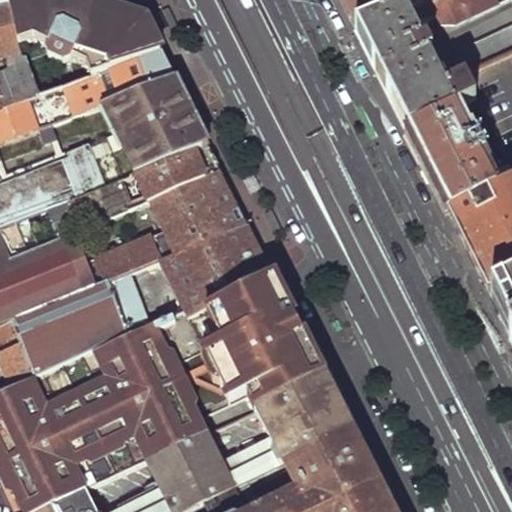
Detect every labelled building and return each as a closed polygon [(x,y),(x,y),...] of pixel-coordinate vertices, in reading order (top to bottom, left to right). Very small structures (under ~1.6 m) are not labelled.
[(35,0),(9,7),(20,47),(34,42),(49,49),(47,52),(48,54),(105,33),(111,19),(86,11),(82,4),(83,2),(76,0),(35,0)] [(340,0),(356,31),(420,0),(340,0)] [(428,0),(420,0),(356,31),(410,138),(479,103),(469,82),(445,93),(428,62),(434,58),(428,46),(422,48),(414,32),(439,18),(443,24),(457,22),(504,0),(511,0),(511,29),(467,52),(459,64),(465,80),(511,58),(511,0),(444,0),(432,6),(428,0)] [(113,12),(83,2),(82,4),(86,11),(111,19),(113,12)] [(0,105),(2,112),(42,98),(34,75),(29,61),(24,63),(20,47),(9,7),(0,8),(0,105)] [(126,16),(113,12),(111,19),(118,21),(125,19),(126,16)] [(169,36),(177,32),(167,12),(159,16),(169,36)] [(111,19),(105,33),(48,54),(50,60),(65,67),(72,64),(74,61),(88,67),(93,79),(162,54),(147,24),(126,16),(125,19),(118,21),(111,19)] [(0,143),(27,134),(50,125),(176,79),(162,54),(93,79),(42,98),(2,112),(0,112),(0,143)] [(53,135),(55,139),(116,118),(146,175),(211,151),(192,112),(187,102),(176,79),(50,125),(53,135)] [(511,168),(479,103),(410,138),(452,219),(458,216),(511,189),(511,168)] [(53,135),(50,125),(27,134),(30,143),(53,135)] [(146,175),(0,228),(0,235),(15,269),(81,242),(77,233),(84,231),(95,226),(153,203),(167,197),(222,175),(217,164),(211,151),(146,175)] [(222,175),(167,197),(172,209),(158,215),(164,227),(169,230),(237,204),(230,190),(222,175)] [(511,189),(458,216),(483,265),(479,268),(495,300),(511,291),(511,189)] [(167,197),(153,203),(158,215),(172,209),(167,197)] [(153,237),(97,259),(107,283),(131,274),(160,262),(248,226),(237,204),(169,230),(164,227),(153,237)] [(274,236),(281,232),(272,213),(264,217),(274,236)] [(95,226),(84,231),(87,236),(97,231),(95,226)] [(248,226),(160,262),(185,311),(189,319),(274,278),(261,252),(248,226)] [(35,381),(151,328),(131,274),(107,283),(97,259),(89,262),(81,242),(15,269),(0,235),(0,328),(13,323),(18,334),(21,345),(35,381)] [(35,381),(15,390),(0,396),(0,468),(4,468),(23,511),(46,511),(89,492),(148,465),(207,438),(175,369),(206,354),(224,346),(248,398),(256,415),(259,414),(326,380),(308,344),(274,278),(189,319),(185,311),(151,328),(35,381)] [(511,291),(495,300),(494,301),(511,337),(511,291)] [(13,323),(0,328),(0,341),(18,334),(13,323)] [(21,345),(0,354),(4,362),(15,390),(35,381),(21,345)] [(224,346),(206,354),(230,406),(248,398),(224,346)] [(330,511),(379,489),(356,441),(340,409),(326,380),(259,414),(271,441),(219,465),(207,438),(148,465),(161,492),(123,511),(98,511),(89,492),(46,511),(330,511)] [(330,511),(391,511),(384,497),(379,489),(330,511)]
